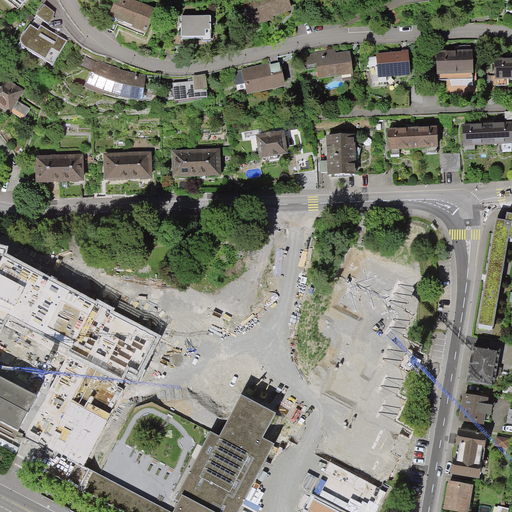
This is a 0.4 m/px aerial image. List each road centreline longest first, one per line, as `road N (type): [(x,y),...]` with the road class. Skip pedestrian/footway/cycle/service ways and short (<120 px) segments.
road 1 (residential): [(0,210),(439,200),(467,213)]
road 2 (residential): [(70,0),(88,27),(125,55),(185,69),(330,37),(511,34)]
road 3 (residential): [(467,213),(461,326),(428,511)]
